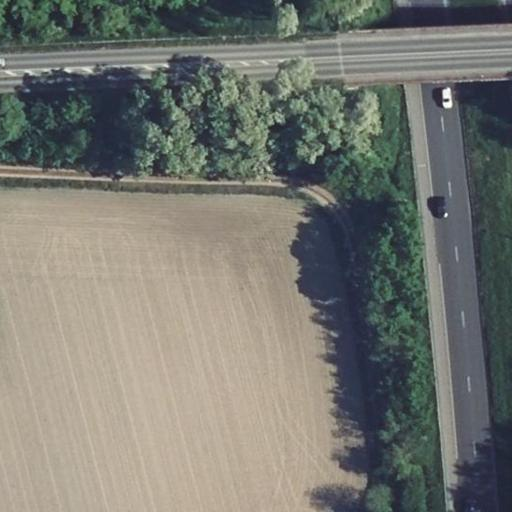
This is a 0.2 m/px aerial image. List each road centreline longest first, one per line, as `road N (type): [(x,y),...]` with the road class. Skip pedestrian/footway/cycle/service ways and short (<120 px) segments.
road 1 (track): [(0,167),(287,177),(317,192),(345,228),(354,264),(394,511)]
road 2 (motorway): [(425,0),(478,511)]
road 3 (tertiary): [(511,50),(0,72)]
